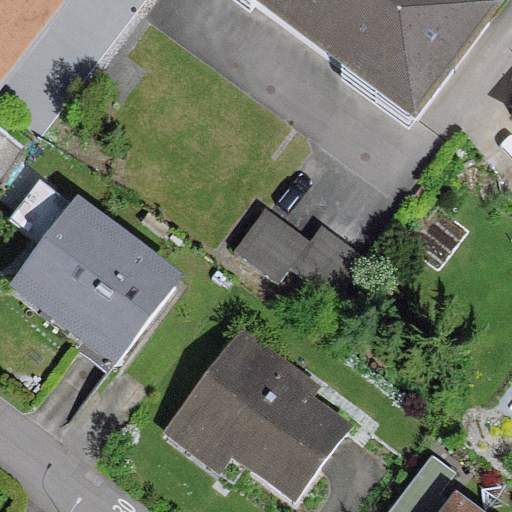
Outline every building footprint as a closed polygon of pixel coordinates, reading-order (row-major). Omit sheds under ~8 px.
[(0,0),(0,83),(63,0),(0,0)] [(245,0),(413,123),(484,26),(448,0),(245,0)] [(73,351),(105,375),(168,291),(73,218),(72,219),(51,203),(33,226),(54,243),(15,294),(80,343),(73,351)] [(317,231),(305,247),(261,214),(229,256),(273,289),(285,273),(330,306),(361,264),(317,231)] [(227,459),(290,507),(343,436),(285,392),(294,380),(239,338),(178,418),(229,456),(227,459)]
